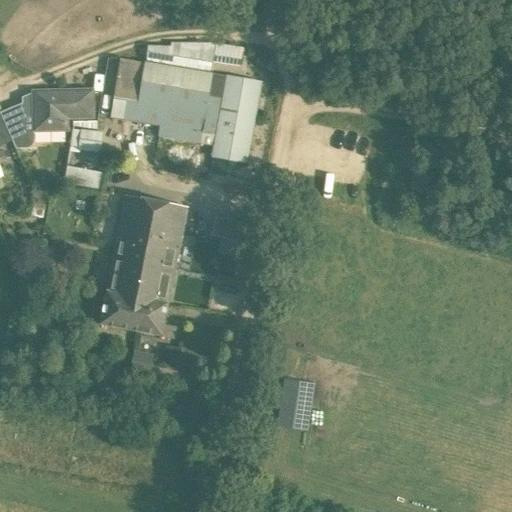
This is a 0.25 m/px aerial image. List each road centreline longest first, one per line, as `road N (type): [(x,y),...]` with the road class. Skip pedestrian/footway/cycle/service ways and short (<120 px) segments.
road 1 (unclassified): [(211,511),(288,115)]
road 2 (unclassified): [(0,97),(100,51),(161,36),(215,31),(276,41)]
road 3 (unclassified): [(288,115),(336,104),(511,143)]
